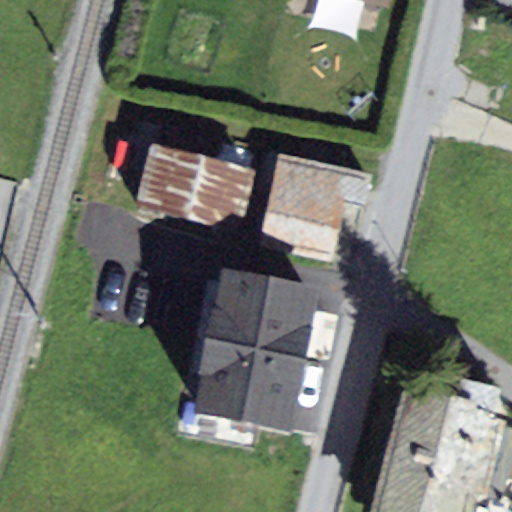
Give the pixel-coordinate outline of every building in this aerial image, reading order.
[(379,0),(335,0),(377,10),(379,0)] [(241,238),(255,180),(138,152),(124,210),(241,238)] [(340,266),(357,183),(276,166),(258,248),(340,266)] [(322,286),(218,265),(186,419),(290,440),(322,286)] [(414,391),(388,511),(467,511),(489,407),(414,391)]
